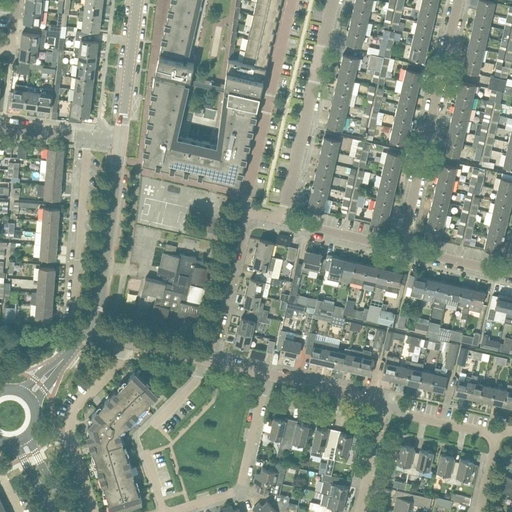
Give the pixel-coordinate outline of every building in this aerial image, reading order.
[(43,0),(25,0),(25,9),(42,11),(43,0)] [(172,0),(173,1),(172,0),(169,10),(170,10),(169,15),(168,14),(166,24),(167,24),(166,29),(165,28),(163,38),(164,38),(163,43),(162,42),(160,52),(194,60),(208,0),(172,0)] [(371,0),(354,0),(353,6),(369,10),(371,0)] [(438,1),(432,0),(421,0),(419,9),(435,13),(438,1)] [(495,2),(486,0),(478,0),(476,10),(492,14),(495,2)] [(280,7),(256,1),(253,13),(277,19),(275,18),(276,15),(278,15),(280,7)] [(394,4),(383,1),(381,8),(387,10),(386,14),(391,16),(394,4)] [(80,10),(79,16),(83,16),(100,18),(102,6),(94,5),(84,4),(84,10),(80,10)] [(403,6),(397,4),(395,16),(400,17),(403,6)] [(369,10),(353,6),(351,18),(366,22),(369,10)] [(42,11),(25,9),(23,21),(41,23),(42,11)] [(435,13),(419,9),(417,21),(432,25),(435,13)] [(492,14),(476,10),(473,22),(489,26),(492,14)] [(49,23),(48,29),(61,31),(61,25),(63,13),(58,13),(57,24),(49,23)] [(277,19),(253,13),(251,25),(272,30),(273,27),(275,27),(277,19)] [(391,16),(386,14),(383,26),(389,27),(391,16)] [(83,16),(79,16),(79,20),(83,20),(82,28),(99,30),(100,18),(83,16)] [(400,17),(395,16),(392,28),(397,29),(400,17)] [(366,22),(351,18),(348,30),(364,34),(366,22)] [(432,25),(417,21),(414,33),(430,37),(432,25)] [(489,26),(473,22),(470,34),(486,37),(489,26)] [(272,30),(251,25),(248,37),(270,42),(270,39),(272,39),(274,31),(272,30)] [(41,29),(41,35),(45,35),(55,36),(54,49),(53,48),(52,49),(57,50),(59,37),(60,37),(61,31),(48,29),(41,29)] [(383,29),(381,38),(387,39),(390,30),(383,29)] [(510,30),(504,29),(501,41),(507,42),(510,30)] [(77,30),(75,39),(74,51),(75,51),(75,52),(96,55),(98,41),(93,41),(94,32),(77,30)] [(364,34),(348,30),(345,42),(361,46),(364,34)] [(22,32),(20,45),(36,47),(43,48),(45,35),(41,35),(38,34),(32,34),(22,32)] [(414,33),(411,45),(427,48),(430,37),(414,33)] [(486,37),(470,34),(468,45),(483,49),(486,37)] [(270,42),(248,37),(245,49),(267,54),(268,51),(270,51),(271,43),(270,42)] [(378,48),(368,46),(367,53),(383,56),(387,42),(387,39),(381,38),(378,48)] [(507,42),(501,41),(499,53),(504,54),(507,42)] [(392,43),(387,42),(383,56),(389,57),(392,43)] [(36,47),(20,45),(19,58),(35,60),(36,47)] [(427,48),(411,45),(408,57),(424,60),(427,48)] [(483,49),(468,45),(465,57),(481,61),(483,49)] [(267,54),(245,49),(242,62),(266,67),(264,67),(265,63),(267,63),(269,55),(267,55),(267,54)] [(57,50),(56,62),(58,62),(62,63),(64,51),(57,50)] [(96,55),(75,52),(74,56),(79,57),(78,65),(95,67),(96,55)] [(499,53),(496,64),(502,65),(504,54),(499,53)] [(343,54),(340,66),(356,69),(359,57),(343,54)] [(159,55),(158,61),(155,70),(156,70),(155,74),(154,74),(143,161),(213,178),(213,177),(217,178),(239,184),(259,98),(258,98),(259,94),(260,94),(263,79),(261,79),(262,75),(264,75),(266,67),(242,62),(228,58),(225,84),(217,144),(177,135),(191,76),(194,63),(159,55)] [(380,71),(383,56),(378,55),(375,69),(380,71)] [(389,57),(383,56),(380,71),(385,72),(389,57)] [(481,61),(465,57),(462,69),(478,73),(481,61)] [(43,65),(30,63),(30,68),(42,69),(42,72),(42,67),(43,65)] [(422,67),(410,64),(409,69),(406,68),(403,80),(419,84),(421,72),(422,67)] [(502,65),(496,64),(494,75),(499,76),(502,65)] [(95,67),(78,65),(76,77),(93,79),(95,67)] [(356,69),(340,66),(337,77),(353,81),(356,69)] [(380,71),(375,69),(372,81),(377,82),(380,71)] [(385,72),(380,71),(377,82),(383,84),(385,72)] [(494,75),(491,74),(489,82),(504,85),(506,77),(499,76),(494,75)] [(93,79),(76,77),(75,90),(92,92),(93,79)] [(353,81),(337,77),(335,89),(350,93),(353,81)] [(419,84),(403,80),(400,92),(416,96),(419,84)] [(460,81),(457,93),(473,97),(476,85),(460,81)] [(489,82),(488,87),(492,88),(497,90),(503,91),(504,85),(489,82)] [(375,86),(370,85),(367,97),(373,98),(375,86)] [(39,92),(37,109),(49,111),(51,101),(52,94),(52,88),(40,86),(39,92)] [(381,100),(383,88),(378,87),(375,99),(381,100)] [(497,90),(492,88),(489,100),(493,101),(495,102),(495,101),(497,90)] [(12,106),(24,107),(27,90),(14,89),(12,106)] [(350,93),(335,89),(332,101),(348,104),(350,93)] [(39,92),(27,90),(24,107),(37,109),(39,92)] [(92,92),(75,90),(73,102),(90,104),(92,92)] [(503,91),(497,90),(495,101),(500,103),(503,91)] [(416,96),(400,92),(398,104),(413,107),(416,96)] [(473,97),(457,93),(454,104),(470,108),(473,97)] [(373,98),(367,97),(365,108),(370,109),(373,98)] [(381,100),(375,99),(373,110),(378,112),(384,113),(378,111),(381,100)] [(493,101),(488,100),(485,111),(490,113),(493,101)] [(69,113),(68,120),(81,122),(82,115),(89,116),(90,104),(73,102),(70,101),(69,113)] [(348,104),(332,101),(329,113),(345,116),(348,104)] [(500,103),(496,102),(493,113),(499,115),(502,103),(500,103)] [(413,107),(398,104),(395,116),(411,119),(413,107)] [(470,108),(454,104),(452,116),(467,120),(470,108)] [(196,106),(195,113),(194,114),(202,116),(204,108),(196,106)] [(370,109),(365,108),(362,120),(367,121),(370,109)] [(378,112),(373,110),(370,122),(375,123),(378,112)] [(490,113),(485,111),(482,123),(488,125),(490,113)] [(345,116),(329,113),(327,125),(342,128),(345,116)] [(499,115),(493,113),(491,125),(496,127),(499,115)] [(411,119),(395,116),(392,127),(408,131),(411,119)] [(449,128),(465,132),(467,120),(452,116),(449,128)] [(367,121),(362,120),(359,132),(364,133),(367,121)] [(375,123),(370,122),(367,134),(373,135),(375,123)] [(488,125),(482,123),(479,135),(485,136),(488,125)] [(496,127),(491,125),(488,137),(493,138),(496,127)] [(408,131),(392,127),(389,139),(405,143),(408,131)] [(465,132),(449,128),(446,140),(462,144),(465,132)] [(485,136),(479,135),(477,147),(482,148),(485,136)] [(324,136),(321,148),(337,152),(340,140),(324,136)] [(493,138),(488,137),(485,149),(491,150),(497,151),(499,144),(492,143),(493,138)] [(364,141),(353,139),(351,146),(353,146),(351,155),(360,157),(364,142),(364,141)] [(459,155),(462,144),(446,140),(443,152),(459,155)] [(366,159),(370,144),(364,142),(360,157),(366,159)] [(26,145),(18,145),(17,157),(26,158),(26,145)] [(47,157),(47,160),(63,161),(64,148),(48,147),(47,157)] [(482,148),(477,147),(474,159),(479,160),(482,148)] [(337,152),(321,148),(318,160),(334,164),(337,152)] [(491,150),(485,149),(481,165),(493,168),(494,163),(488,162),(491,150)] [(387,151),(384,163),(400,166),(402,155),(387,151)] [(511,172),(511,155),(506,154),(503,165),(507,166),(506,171),(511,172)] [(360,157),(351,155),(354,156),(352,165),(358,166),(360,157)] [(370,160),(360,157),(358,166),(364,168),(366,159),(370,160)] [(41,160),(40,172),(46,172),(62,173),(63,161),(47,160),(41,160)] [(334,164),(318,160),(316,172),(331,175),(334,164)] [(400,166),(384,163),(381,175),(397,178),(400,166)] [(441,163),(438,175),(454,179),(456,167),(441,163)] [(350,167),(348,179),(353,180),(356,169),(350,167)] [(474,168),(471,177),(470,183),(475,184),(479,169),(474,168)] [(364,171),(359,169),(356,181),(362,183),(364,171)] [(484,170),(479,169),(475,184),(481,185),(484,170)] [(46,172),(45,184),(61,185),(62,173),(46,172)] [(331,175),(316,172),(313,183),(329,187),(331,175)] [(511,175),(501,173),(497,189),(511,192),(511,175)] [(397,178),(381,175),(379,186),(394,190),(397,178)] [(454,179),(438,175),(435,187),(451,191),(454,179)] [(353,180),(348,179),(345,191),(351,192),(353,180)] [(362,183),(356,181),(354,193),(359,194),(362,183)] [(329,187),(313,183),(310,195),(326,199),(329,187)] [(61,185),(45,184),(44,197),(60,198),(61,185)] [(394,190),(379,186),(376,198),(392,202),(394,190)] [(451,191),(435,187),(432,199),(448,202),(451,191)] [(511,198),(511,192),(497,189),(495,201),(510,205),(511,198)] [(345,191),(343,203),(348,204),(351,192),(345,191)] [(359,194),(354,193),(351,205),(356,206),(359,194)] [(471,195),(465,194),(463,206),(468,207),(471,195)] [(323,211),(326,199),(310,195),(308,207),(323,211)] [(480,197),(474,196),(472,208),(477,209),(480,197)] [(392,202),(376,198),(373,210),(389,214),(392,202)] [(448,202),(432,199),(430,211),(446,214),(448,202)] [(37,208),(38,203),(14,201),(13,212),(18,213),(19,206),(37,208)] [(510,205),(495,201),(492,213),(508,216),(510,205)] [(348,204),(343,203),(340,215),(345,216),(348,204)] [(348,217),(354,218),(356,206),(351,205),(348,217)] [(468,207),(463,206),(460,218),(466,219),(468,207)] [(39,207),(38,220),(42,220),(58,221),(59,208),(49,208),(43,207),(39,207)] [(477,209),(472,208),(469,220),(474,221),(477,209)] [(389,214),(373,210),(370,222),(386,225),(389,214)] [(446,214),(430,211),(427,222),(443,226),(446,214)] [(508,216),(492,213),(489,224),(505,228),(508,216)] [(466,219),(460,218),(458,229),(463,231),(466,219)] [(42,220),(41,232),(58,233),(58,221),(42,220)] [(474,221),(469,220),(466,231),(472,233),(474,221)] [(443,226),(427,222),(424,234),(440,238),(443,226)] [(505,228),(489,224),(487,236),(502,240),(505,228)] [(463,231),(458,229),(455,241),(460,243),(463,231)] [(472,233),(466,231),(463,243),(469,244),(472,233)] [(41,238),(40,244),(57,245),(58,233),(41,232),(41,238)] [(502,240),(487,236),(484,248),(500,252),(502,240)] [(256,246),(254,252),(270,256),(273,242),(259,239),(258,247),(256,246)] [(11,242),(10,255),(15,255),(16,246),(20,247),(21,243),(11,242)] [(145,277),(142,292),(156,295),(150,324),(165,327),(168,312),(177,314),(177,315),(197,319),(201,305),(205,306),(210,288),(209,288),(206,287),(211,268),(210,268),(211,262),(195,259),(196,257),(180,253),(179,255),(174,254),(176,245),(166,243),(164,252),(163,251),(160,266),(159,265),(157,274),(167,276),(166,282),(145,277)] [(34,244),(33,256),(39,256),(39,257),(46,257),(56,258),(57,245),(40,244),(34,244)] [(297,248),(289,246),(286,259),(294,261),(297,248)] [(306,250),(304,260),(301,272),(308,274),(309,267),(318,269),(321,253),(306,250)] [(282,259),(254,252),(253,258),(255,258),(253,266),(258,267),(256,274),(278,279),(282,259)] [(332,256),(330,266),(327,276),(338,279),(343,259),(332,256)] [(343,259),(338,279),(350,282),(355,261),(343,259)] [(355,261),(350,282),(361,284),(366,264),(355,261)] [(366,264),(361,284),(362,285),(363,283),(374,286),(378,267),(366,264)] [(39,267),(38,280),(54,281),(55,268),(45,268),(39,267)] [(390,269),(378,267),(374,286),(385,289),(390,269)] [(402,272),(390,269),(385,289),(386,289),(385,290),(397,292),(402,272)] [(289,295),(288,301),(296,303),(296,302),(298,297),(298,294),(298,293),(296,292),(300,275),(294,273),(292,281),(289,293),(289,295)] [(283,280),(278,279),(256,274),(255,279),(250,278),(248,286),(246,285),(245,292),(260,295),(261,295),(267,296),(270,283),(281,286),(283,280)] [(426,278),(415,275),(410,296),(422,298),(426,278)] [(438,280),(426,278),(422,298),(433,301),(438,280)] [(38,280),(37,292),(53,293),(54,281),(38,280)] [(450,283),(438,280),(433,301),(434,301),(434,300),(445,303),(450,283)] [(461,286),(450,283),(445,303),(456,305),(461,286)] [(465,318),(473,289),(461,286),(456,305),(457,305),(457,304),(463,306),(460,317),(465,318)] [(485,291),(473,289),(465,318),(466,319),(469,309),(480,312),(485,291)] [(32,291),(31,304),(36,304),(52,305),(53,293),(37,292),(32,291)] [(260,295),(245,292),(244,297),(246,298),(244,305),(248,306),(247,312),(266,317),(268,310),(262,309),(264,303),(259,302),(260,295)] [(498,294),(495,304),(493,312),(505,315),(509,297),(498,294)] [(298,297),(296,302),(315,306),(316,301),(298,297)] [(315,307),(314,307),(314,311),(330,315),(332,304),(323,302),(323,300),(317,298),(315,307)] [(380,314),(379,314),(377,322),(395,326),(398,313),(388,311),(390,305),(382,303),(380,314)] [(36,307),(35,317),(51,318),(52,305),(36,304),(36,307)] [(344,307),(332,304),(330,315),(331,315),(342,317),(344,307)] [(281,330),(276,348),(282,350),(281,353),(297,357),(300,344),(306,345),(309,332),(308,331),(313,311),(314,311),(314,307),(306,305),(305,309),(307,309),(305,318),(301,335),(281,330)] [(6,307),(5,315),(5,322),(15,321),(16,308),(11,308),(6,307)] [(345,307),(344,307),(342,317),(344,318),(345,318),(343,317),(343,314),(354,317),(356,309),(345,307)] [(368,311),(366,319),(377,322),(379,314),(368,311)] [(271,318),(266,317),(247,312),(245,318),(241,317),(239,325),(237,324),(236,330),(252,334),(253,327),(258,328),(259,321),(270,323),(271,318)] [(332,315),(330,325),(336,326),(338,317),(332,315)] [(406,316),(400,315),(398,327),(404,328),(406,316)] [(418,316),(416,321),(414,331),(426,333),(429,318),(425,317),(423,323),(418,322),(420,316),(418,316)] [(429,319),(429,318),(426,333),(425,336),(429,337),(436,339),(438,332),(427,329),(429,319)] [(376,328),(373,346),(381,348),(385,330),(376,328)] [(450,333),(448,341),(449,342),(450,338),(460,341),(462,332),(451,329),(450,333)] [(252,334),(236,330),(235,336),(237,337),(235,344),(248,347),(252,334)] [(405,334),(388,331),(384,348),(389,349),(392,338),(403,340),(405,334)] [(306,345),(305,352),(310,354),(309,359),(321,362),(326,341),(315,339),(316,333),(309,332),(306,345)] [(443,333),(438,332),(436,339),(441,340),(448,341),(450,333),(443,332),(443,333)] [(463,332),(462,332),(460,341),(477,345),(480,334),(475,332),(473,337),(462,334),(463,332)] [(489,335),(483,334),(480,346),(494,349),(495,345),(494,343),(488,341),(489,335)] [(411,336),(408,350),(413,352),(415,344),(417,337),(411,336)] [(417,337),(415,344),(427,347),(429,340),(417,337)] [(441,340),(436,339),(429,337),(429,340),(436,342),(434,349),(439,350),(441,340)] [(499,343),(497,350),(508,353),(511,339),(505,337),(503,344),(499,343)] [(269,340),(268,342),(266,352),(272,353),(275,342),(269,340)] [(326,341),(321,362),(333,365),(336,351),(338,344),(326,341)] [(458,344),(450,342),(444,367),(453,368),(458,344)] [(460,347),(457,362),(465,364),(468,349),(460,347)] [(336,351),(333,365),(334,365),(346,368),(350,349),(345,348),(344,353),(336,351)] [(350,349),(346,368),(357,371),(361,356),(362,351),(350,349)] [(361,356),(357,371),(370,374),(373,359),(370,359),(371,351),(363,349),(361,357),(361,356)] [(384,367),(382,376),(394,379),(397,365),(398,365),(399,358),(387,355),(385,362),(384,367)] [(397,365),(394,379),(405,382),(409,368),(411,360),(406,359),(404,367),(398,365),(397,365)] [(411,360),(405,382),(418,385),(423,363),(411,360)] [(455,386),(453,395),(466,398),(467,396),(472,376),(466,375),(465,380),(459,379),(461,368),(456,367),(453,378),(458,379),(457,385),(455,386)] [(435,368),(434,374),(431,387),(435,388),(434,391),(444,393),(446,383),(445,381),(447,374),(440,372),(441,369),(435,368)] [(111,511),(142,502),(140,493),(139,494),(133,476),(134,475),(129,459),(128,459),(122,441),(123,441),(120,432),(126,425),(127,426),(139,414),(138,413),(152,400),(159,394),(135,371),(129,377),(129,378),(116,391),(103,403),(104,404),(98,410),(97,409),(91,416),(94,419),(90,423),(89,428),(90,433),(86,435),(92,451),(93,451),(98,469),(97,469),(102,485),(103,485),(109,503),(108,503),(111,511)] [(422,371),(418,385),(431,387),(434,374),(422,371)] [(472,376),(467,396),(479,399),(482,384),(476,383),(477,376),(472,374),(472,376)] [(494,387),(482,384),(479,399),(491,401),(494,387)] [(511,385),(508,384),(503,404),(511,406),(511,385)] [(506,390),(494,387),(491,401),(503,404),(506,390)] [(279,446),(285,448),(291,419),(285,418),(285,419),(274,417),(269,436),(280,439),(279,446)] [(298,421),(291,419),(285,448),(288,449),(291,449),(293,442),(304,444),(309,425),(297,422),(298,421)] [(312,446),(310,454),(328,458),(334,429),(328,428),(328,429),(316,427),(314,437),(312,446)] [(340,431),(334,429),(328,458),(324,473),(331,475),(334,461),(333,461),(336,452),(347,455),(351,435),(340,432),(340,431)] [(395,451),(399,452),(397,462),(404,464),(402,471),(408,472),(413,451),(414,447),(404,445),(404,446),(396,445),(395,451)] [(413,452),(413,451),(408,472),(418,475),(420,468),(429,470),(430,464),(431,461),(433,452),(422,449),(421,452),(419,454),(413,452)] [(441,454),(439,463),(437,472),(446,474),(444,481),(454,483),(459,462),(453,460),(451,459),(452,456),(441,454)] [(459,462),(454,483),(460,484),(462,477),(469,479),(473,462),(470,462),(470,460),(460,458),(459,462)] [(256,472),(255,477),(282,483),(286,465),(280,463),(276,463),(267,460),(265,468),(262,467),(260,473),(256,472)] [(511,478),(501,472),(499,481),(506,484),(507,484),(511,487),(511,478)] [(336,476),(331,475),(324,473),(323,473),(321,481),(323,481),(320,492),(323,493),(346,498),(349,486),(335,483),(336,476)] [(255,477),(254,482),(258,483),(257,489),(274,493),(276,493),(279,494),(282,483),(255,477)] [(405,489),(406,483),(394,480),(393,486),(405,489)] [(506,484),(499,481),(506,485),(503,491),(511,496),(511,501),(508,507),(511,509),(511,487),(507,484),(506,484)] [(405,492),(395,489),(394,496),(396,497),(393,509),(404,511),(410,511),(413,504),(429,508),(431,498),(405,492)] [(276,493),(274,499),(287,506),(290,496),(279,494),(276,493)] [(310,502),(309,508),(315,509),(326,511),(327,511),(329,506),(334,507),(343,510),(346,498),(323,493),(320,504),(316,503),(310,502)] [(464,496),(452,493),(450,500),(452,500),(462,502),(464,496)] [(451,508),(452,500),(450,500),(437,496),(435,505),(451,508)] [(281,511),(287,506),(274,499),(274,500),(270,504),(267,501),(262,505),(259,502),(256,506),(262,511),(281,511)]
